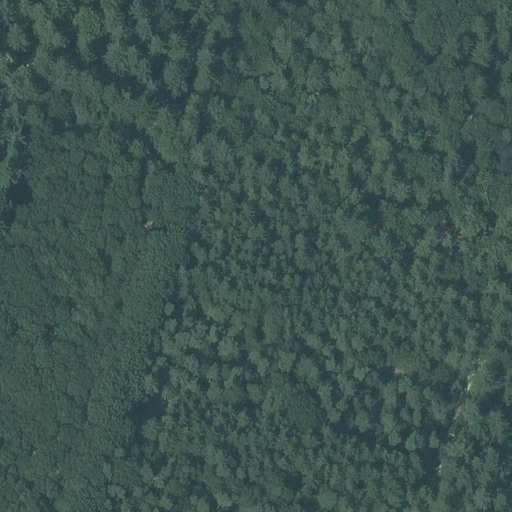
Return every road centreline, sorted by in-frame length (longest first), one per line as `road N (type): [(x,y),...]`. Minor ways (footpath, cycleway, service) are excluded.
road 1 (track): [(83,511),(189,166),(255,45),(294,0)]
road 2 (track): [(487,323),(200,154),(0,51)]
road 3 (track): [(423,511),(487,323)]
